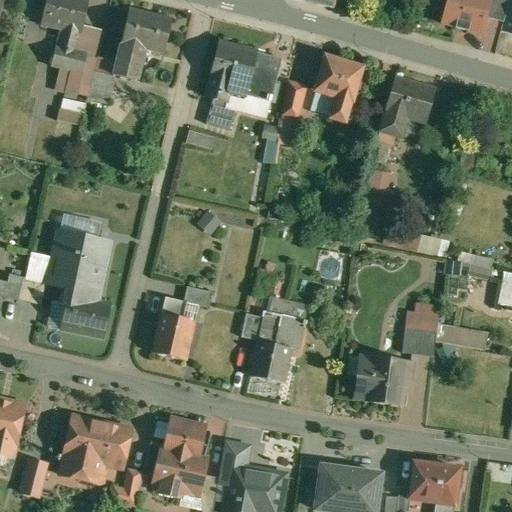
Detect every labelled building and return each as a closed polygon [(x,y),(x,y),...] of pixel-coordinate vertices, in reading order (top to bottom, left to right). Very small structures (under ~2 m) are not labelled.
[(90,2),(82,0),(45,0),(39,25),(62,31),(80,35),(82,35),(90,2)] [(446,0),(441,24),(454,28),(454,30),(467,33),(468,31),(481,34),(489,0),(446,0)] [(172,21),(129,10),(117,63),(114,77),(115,77),(135,82),(138,69),(140,70),(145,51),(164,56),(172,21)] [(80,35),(62,31),(57,49),(76,53),(80,35)] [(281,60),(219,44),(205,98),(213,100),(226,104),(229,92),(270,103),(281,60)] [(57,49),(56,48),(51,68),(73,74),(82,76),(87,56),(76,53),(57,49)] [(117,63),(97,58),(91,86),(112,91),(115,77),(114,77),(117,63)] [(363,70),(325,58),(315,92),(336,98),(351,103),(353,103),(363,70)] [(82,76),(73,74),(71,82),(80,84),(82,76)] [(437,91),(395,78),(385,112),(386,113),(408,119),(426,125),(437,91)] [(306,88),(288,83),(279,144),(287,146),(291,130),(294,131),(306,88)] [(63,122),(87,126),(92,103),(67,98),(63,122)] [(351,103),(336,98),(329,120),(344,125),(351,103)] [(226,104),(213,100),(206,125),(229,132),(235,110),(225,107),(226,104)] [(408,119),(386,113),(377,143),(399,150),(408,119)] [(216,149),(219,136),(194,132),(192,144),(216,149)] [(474,150),(462,151),(459,174),(465,175),(475,168),(474,150)] [(393,228),(389,245),(438,256),(442,239),(393,228)] [(109,246),(61,235),(51,280),(71,285),(69,295),(71,296),(70,301),(68,300),(61,330),(103,339),(111,305),(97,302),(109,246)] [(495,275),(492,262),(477,266),(480,279),(495,275)] [(24,279),(9,276),(4,299),(18,302),(19,302),(24,279)] [(47,285),(24,279),(19,302),(41,308),(47,285)] [(211,293),(187,288),(184,304),(207,309),(211,293)] [(273,310),(310,321),(314,307),(277,297),(273,310)] [(179,302),(165,299),(161,315),(162,315),(153,355),(186,362),(195,323),(183,320),(185,312),(177,310),(179,302)] [(308,324),(264,314),(263,319),(264,320),(259,343),(251,379),(285,387),(293,351),(299,353),(305,327),(307,327),(308,324)] [(263,319),(246,316),(241,340),(259,343),(264,320),(263,319)] [(421,332),(405,330),(402,355),(434,359),(437,334),(436,334),(437,324),(422,322),(421,332)] [(442,345),(489,350),(491,331),(444,327),(442,345)] [(413,365),(372,359),(370,380),(359,378),(356,401),(367,403),(401,408),(405,383),(410,383),(413,365)] [(23,407),(0,402),(0,438),(15,442),(16,442),(23,407)] [(131,431),(73,418),(62,469),(80,473),(79,481),(99,486),(104,484),(106,475),(102,471),(104,466),(123,470),(131,431)] [(207,427),(170,419),(164,449),(160,448),(151,487),(161,489),(159,496),(179,500),(181,494),(200,498),(205,477),(206,474),(202,474),(208,449),(202,448),(207,427)] [(15,442),(0,438),(0,455),(11,458),(15,442)] [(249,449),(225,445),(219,480),(218,486),(229,489),(233,469),(245,471),(249,449)] [(49,466),(30,461),(21,494),(40,499),(49,466)] [(453,511),(459,471),(413,464),(410,489),(408,501),(410,501),(436,504),(435,511),(453,511)] [(375,511),(381,476),(321,468),(315,511),(322,511),(375,511)] [(245,471),(233,469),(229,489),(225,511),(278,511),(284,478),(245,471)] [(142,474),(128,470),(124,490),(113,487),(110,503),(135,509),(142,474)] [(219,480),(205,477),(200,498),(202,511),(213,511),(218,486),(219,480)] [(399,487),(387,487),(384,511),(396,511),(397,511),(399,487)] [(410,489),(399,488),(399,487),(397,511),(396,511),(408,511),(410,501),(408,501),(410,489)]
